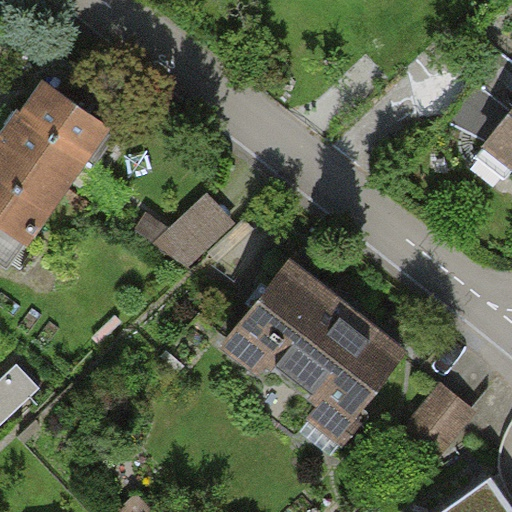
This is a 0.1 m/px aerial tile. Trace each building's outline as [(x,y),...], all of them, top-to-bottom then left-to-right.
[(48,78),(8,138),(75,182),(115,122),(48,78)] [(511,112),(487,145),(511,164),(511,112)] [(8,138),(0,150),(0,219),(35,242),(75,182),(8,138)] [(213,182),(159,231),(186,262),(241,212),(213,182)] [(416,348),(297,254),(228,340),(348,435),(416,348)] [(511,511),(511,495),(497,475),(443,511),(511,511)]
